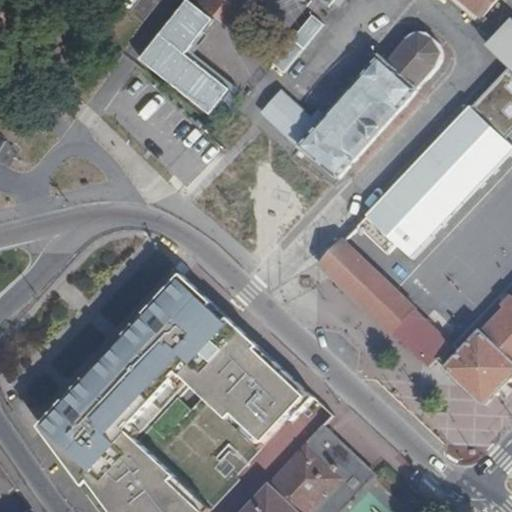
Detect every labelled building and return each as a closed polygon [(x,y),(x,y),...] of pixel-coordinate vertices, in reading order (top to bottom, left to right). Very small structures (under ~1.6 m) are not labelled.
[(258,0),(192,0),(192,1),(217,21),(231,33),(258,0)] [(461,0),(484,20),(501,0),(461,0)] [(217,21),(192,1),(144,61),(213,116),(220,108),(233,92),(189,56),(217,21)] [(511,69),(473,109),(508,142),(511,138),(511,23),(489,48),(511,69)] [(389,64),(382,58),(327,120),(319,113),(313,120),(284,93),(266,113),(340,179),(440,68),(440,67),(443,63),(444,59),(444,53),(441,48),(441,47),(430,36),(429,36),(424,34),(418,34),(413,37),(410,41),(409,40),(397,52),(399,53),(389,64)] [(413,261),(511,158),(511,145),(508,142),(473,109),(362,225),(390,251),(385,257),(394,266),(406,254),(413,261)] [(453,344),(345,242),(323,266),(431,368),(453,344)] [(42,430),(103,511),(203,511),(174,484),(179,479),(136,439),(188,383),(230,422),(235,417),(266,445),(290,419),(295,423),(316,400),(185,278),(42,430)] [(511,307),(486,335),(484,333),(449,370),(487,406),(511,380),(511,307)] [(235,417),(230,422),(261,450),(266,445),(235,417)] [(377,477),(326,429),(282,474),(246,511),(343,511),(346,510),(375,479),(377,477)] [(203,511),(210,511),(212,510),(179,479),(174,484),(203,511)]
